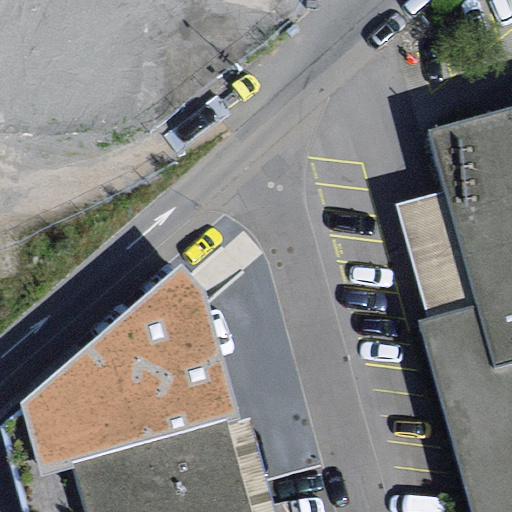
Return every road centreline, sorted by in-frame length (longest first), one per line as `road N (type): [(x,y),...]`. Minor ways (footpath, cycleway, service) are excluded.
road 1 (residential): [(0,354),(266,126)]
road 2 (unclassified): [(401,0),(266,126)]
